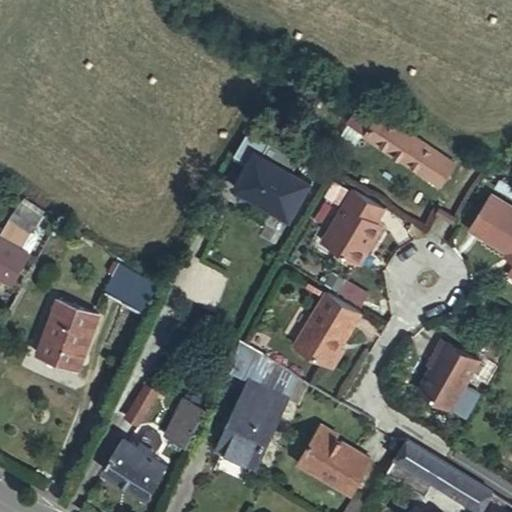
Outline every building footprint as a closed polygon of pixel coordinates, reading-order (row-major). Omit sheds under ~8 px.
[(454,162),(377,112),(364,132),(442,182),(454,162)] [(250,145),(229,186),(291,216),(311,175),(250,145)] [(379,202),(348,184),(317,237),(348,255),(356,242),(363,245),(378,220),(371,216),(379,202)] [(470,227),(508,250),(511,252),(511,203),(492,192),(470,227)] [(11,216),(33,228),(41,214),(20,200),(11,216)] [(39,232),(33,228),(11,216),(0,235),(32,252),(40,237),(39,232)] [(32,252),(0,235),(0,234),(0,275),(15,284),(32,252)] [(356,242),(348,255),(354,259),(363,245),(356,242)] [(105,292),(145,312),(158,283),(120,263),(105,292)] [(361,309),(325,288),(294,343),(333,365),(339,354),(339,347),(361,309)] [(103,312),(59,298),(41,352),(82,367),(103,312)] [(431,361),(436,364),(449,342),(444,339),(431,361)] [(449,342),(436,364),(420,390),(453,408),(480,360),(449,342)] [(115,409),(127,417),(147,382),(136,376),(115,409)] [(291,397),(252,378),(220,444),(260,464),(291,397)] [(147,382),(127,417),(141,425),(161,391),(147,382)] [(187,391),(185,396),(207,408),(210,404),(187,391)] [(182,419),(172,436),(188,445),(207,408),(185,396),(175,415),(182,419)] [(166,432),(172,436),(182,419),(175,415),(166,432)] [(301,461),(353,492),(373,460),(337,438),(340,435),(322,425),(301,461)] [(124,438),(106,469),(150,496),(169,464),(124,438)] [(496,490),(408,439),(388,471),(428,495),(436,481),(484,509),(496,490)] [(355,494),(343,511),(363,511),(369,502),(355,494)]
